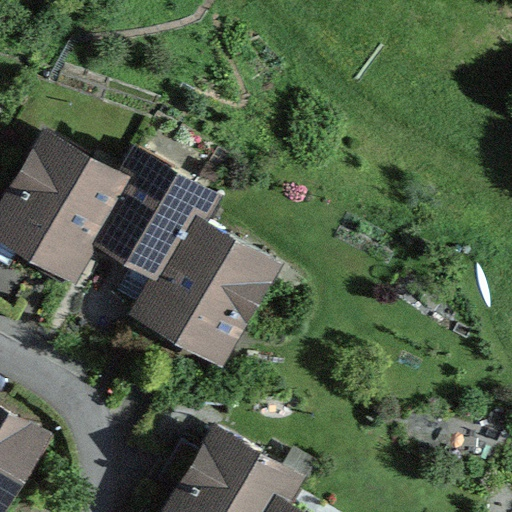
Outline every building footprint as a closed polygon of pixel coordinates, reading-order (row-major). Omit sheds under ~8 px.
[(0,240),(68,280),(90,243),(84,240),(123,172),(110,165),(34,121),(0,180),(0,240)] [(188,208),(202,216),(217,191),(125,139),(110,165),(123,172),(84,240),(90,243),(142,273),(149,277),(188,208)] [(149,277),(142,273),(121,309),(216,362),(275,258),(202,216),(188,208),(149,277)] [(0,500),(44,425),(0,399),(0,500)] [(251,511),(267,485),(285,495),(301,469),(208,415),(151,511),(251,511)] [(314,511),(285,495),(267,485),(251,511),(314,511)]
